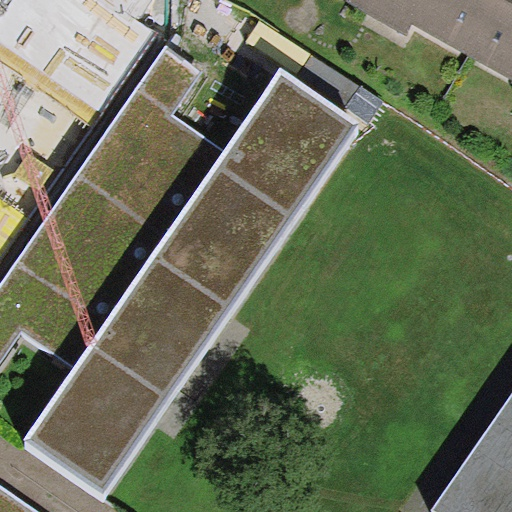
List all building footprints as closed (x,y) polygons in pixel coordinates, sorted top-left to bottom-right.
[(82,0),(124,30),(144,0),(82,0)] [(511,79),(511,0),(351,0),(349,4),(404,34),(410,24),(511,79)] [(0,511),(32,511),(0,490),(0,368),(22,337),(77,374),(222,162),(169,126),(223,47),(185,22),(0,292),(0,511)] [(366,141),(282,81),(222,162),(77,374),(23,450),(104,508),(366,141)] [(511,511),(511,405),(440,511),(511,511)]
